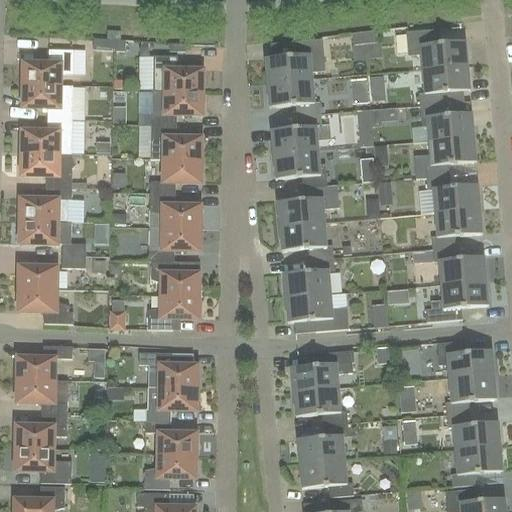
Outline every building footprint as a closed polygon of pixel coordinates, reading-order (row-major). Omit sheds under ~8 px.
[(122,33),(109,33),(108,41),(115,41),(122,42),(122,33)] [(378,44),(377,33),(354,35),(355,47),(378,44)] [(424,72),(469,68),(466,43),(440,46),(439,33),(409,36),(410,56),(422,55),(424,72)] [(94,51),(114,52),(115,41),(108,41),(95,40),(94,51)] [(127,42),(122,42),(115,41),(114,52),(126,53),(127,42)] [(266,61),(268,85),(313,81),(313,73),(325,72),(322,43),(292,46),(293,58),(266,61)] [(24,88),(62,88),(62,76),(74,76),(74,53),(50,52),(50,65),(24,65),(24,88)] [(166,94),(204,95),(204,72),(179,72),(179,59),(155,58),(154,93),(166,93),(166,94)] [(421,108),(445,106),(444,95),(471,93),(469,68),(424,72),(426,95),(420,96),(421,108)] [(297,108),(298,119),(322,117),(322,113),(326,113),(326,106),(321,106),(321,104),(315,105),(313,81),(268,85),(271,110),(297,108)] [(49,111),(49,122),(73,123),(74,88),(62,88),(24,88),(24,110),(49,111)] [(152,128),(178,128),(178,117),(203,117),(204,95),(166,94),(166,116),(153,116),(152,128)] [(446,117),(445,106),(421,108),(422,121),(428,120),(430,144),(475,140),(473,115),(446,117)] [(115,110),(115,124),(126,124),(126,110),(115,110)] [(381,112),(372,113),(373,130),(382,129),(382,125),(381,112)] [(272,132),(275,157),(319,153),(318,141),(331,140),(330,127),(323,127),(322,117),(298,119),(299,130),(272,132)] [(73,123),(49,122),(49,133),(23,133),(23,156),(73,156),(73,134),(73,123)] [(152,147),(152,162),(165,162),(202,163),(203,140),(177,140),(178,128),(152,128),(152,147)] [(373,133),(359,134),(361,150),(374,149),(373,133)] [(477,164),(475,140),(430,144),(431,157),(415,158),(417,181),(427,180),(451,178),(450,167),(477,164)] [(98,146),(98,158),(112,158),(112,146),(98,146)] [(319,153),(275,157),(277,181),(303,179),(304,190),(328,188),(328,187),(327,176),(321,176),(319,153)] [(73,156),(23,156),(22,178),(48,179),(47,190),(73,191),(73,172),(73,156)] [(151,184),(151,196),(176,196),(177,185),(202,185),(202,163),(165,162),(164,184),(151,184)] [(436,215),(481,212),(479,187),(452,189),(451,178),(427,180),(428,192),(434,192),(436,215)] [(279,204),(281,229),(325,225),(324,210),(340,209),(338,186),(328,187),(328,188),(304,190),(305,202),(279,204)] [(22,201),(21,223),(59,224),(68,224),(69,202),(73,202),(73,191),(47,190),(47,201),(22,201)] [(151,214),(150,230),(164,230),(201,231),(202,208),(176,207),(176,196),(151,196),(151,214)] [(481,212),(436,215),(438,239),(432,239),(433,252),(457,250),(456,238),(483,236),(481,212)] [(59,247),(59,224),(21,223),(21,246),(59,247)] [(309,251),(310,262),(334,260),(333,248),(327,248),(325,225),(281,229),(283,253),(309,251)] [(152,264),(175,264),(176,253),(201,253),(201,231),(164,230),(150,230),(150,245),(150,264),(152,264)] [(63,246),(63,258),(87,258),(87,246),(63,246)] [(457,250),(433,252),(435,264),(440,264),(442,287),(487,283),(485,259),(458,261),(457,250)] [(63,270),(86,270),(87,258),(63,258),(63,270)] [(285,276),(287,300),(332,297),(330,273),(335,273),(334,260),(310,262),(311,274),(285,276)] [(94,275),(106,275),(107,263),(94,263),(94,275)] [(175,275),(175,264),(152,264),(152,281),(162,285),(162,298),(200,299),(200,276),(175,275)] [(21,269),(20,291),(58,292),(58,269),(21,269)] [(489,308),(487,283),(442,287),(444,310),(426,312),(428,325),(463,322),(462,310),(489,308)] [(58,304),(58,292),(20,291),(20,314),(45,314),(45,326),(74,327),(74,315),(70,315),(71,308),(58,304)] [(333,311),(332,297),(287,300),(289,325),(315,323),(316,334),(350,331),(348,309),(333,311)] [(200,299),(162,298),(162,310),(149,313),(149,332),(174,332),(174,321),(199,321),(200,299)] [(127,312),(111,312),(111,332),(127,332),(127,312)] [(450,381),(495,377),(493,353),(466,355),(465,343),(438,346),(440,368),(449,367),(450,381)] [(18,382),(56,383),(56,361),(73,361),(74,349),(44,348),(44,360),(19,360),(18,382)] [(293,370),(295,394),(340,390),(338,376),(354,375),(353,365),(355,365),(354,353),(318,356),(319,367),(293,370)] [(140,355),(140,367),(161,367),(160,390),(198,390),(199,368),(173,367),(173,356),(140,355)] [(446,405),(448,417),(471,415),(470,404),(497,402),(495,377),(450,381),(452,404),(446,405)] [(56,383),(18,382),(18,405),(43,406),(43,417),(68,417),(69,383),(56,383)] [(160,390),(149,389),(149,390),(148,412),(147,412),(147,423),(172,424),(172,413),(198,413),(198,390),(160,390)] [(413,389),(401,390),(401,398),(413,397),(413,389)] [(324,428),(348,426),(347,413),(342,414),(340,390),(295,394),(297,419),(323,417),(324,428)] [(454,429),(456,453),(501,449),(499,424),(472,427),(471,415),(448,417),(449,430),(454,429)] [(17,428),(17,450),(55,451),(55,438),(68,438),(68,417),(43,417),(43,428),(17,428)] [(160,435),(159,458),(197,458),(197,436),(172,435),(172,424),(147,423),(147,435),(160,435)] [(415,424),(404,425),(404,432),(416,431),(415,424)] [(299,441),(301,466),(346,462),(344,439),(349,438),(348,426),(324,428),(325,439),(299,441)] [(397,446),(386,446),(386,456),(398,455),(397,446)] [(501,449),(456,453),(458,476),(452,476),(453,478),(445,479),(446,490),(478,487),(477,476),(503,473),(501,449)] [(54,463),(55,451),(17,450),(17,473),(42,473),(42,485),(72,486),(72,464),(54,463)] [(197,458),(159,458),(159,470),(146,472),(146,491),(171,492),(171,480),(196,481),(197,458)] [(346,462),(301,466),(303,491),(330,488),(331,500),(354,498),(353,485),(348,485),(346,462)] [(56,511),(66,510),(66,489),(42,489),(41,502),(16,502),(15,511),(56,511)] [(478,491),(454,493),(447,494),(448,511),(506,511),(505,500),(479,503),(478,491)] [(195,511),(196,510),(170,509),(171,496),(138,495),(138,509),(145,509),(145,511),(195,511)] [(421,495),(408,496),(409,511),(422,511),(421,495)] [(363,511),(363,501),(331,504),(331,511),(363,511)]
